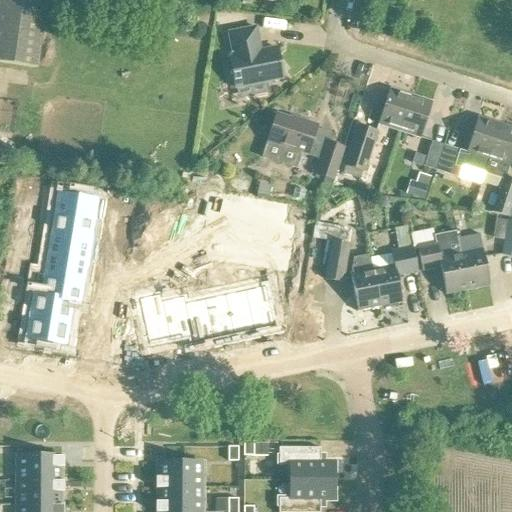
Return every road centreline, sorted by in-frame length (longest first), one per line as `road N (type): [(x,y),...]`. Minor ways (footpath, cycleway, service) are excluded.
road 1 (residential): [(104,400),(354,355)]
road 2 (residential): [(511,100),(338,43),(338,0)]
road 3 (residential): [(354,355),(511,320)]
road 4 (residential): [(368,511),(376,462),(354,355)]
